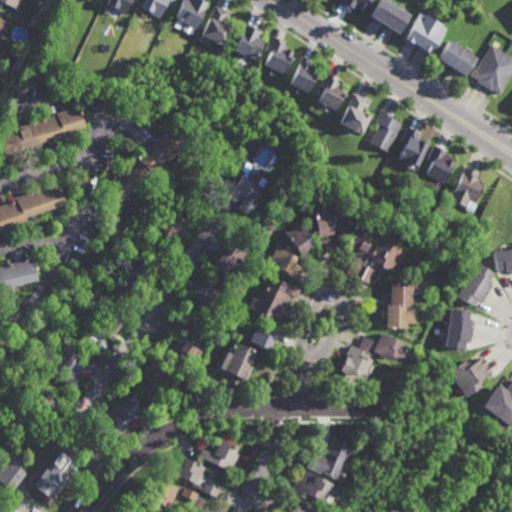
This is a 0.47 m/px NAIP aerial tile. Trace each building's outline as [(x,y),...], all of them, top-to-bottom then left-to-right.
[(0,0),(18,0),(14,10),(0,4),(0,0)] [(136,0),(135,3),(130,0),(123,15),(103,6),(105,0),(136,0)] [(172,0),(170,6),(164,4),(157,19),(146,14),(144,19),(139,17),(141,12),(138,10),(142,0),(172,0)] [(199,0),(204,2),(204,4),(192,30),(179,24),(180,23),(171,19),(180,0),(188,4),(190,0),(199,0)] [(366,0),(359,12),(351,8),(350,10),(347,9),(346,11),(334,4),(336,0),(366,0)] [(393,36),(365,18),(376,0),(378,0),(405,17),(393,36)] [(221,48),(198,38),(212,7),(226,13),(220,26),(230,30),(221,48)] [(427,58),(416,51),(416,50),(410,46),(409,46),(400,41),(417,12),(445,29),(427,58)] [(8,22),(0,18),(0,32),(3,33),(8,22)] [(256,32),(252,39),(259,43),(250,61),(242,58),(242,59),(229,53),(242,25),(256,32)] [(277,75),(261,67),(267,55),(261,52),(268,38),(279,44),(278,47),(281,48),(280,51),(287,55),(277,75)] [(462,81),(434,63),(446,43),(475,60),(462,81)] [(511,73),(502,90),(503,91),(499,97),(492,93),(491,94),(477,85),(477,84),(469,79),(473,73),(474,73),(491,47),(511,60),(511,73)] [(302,95),(284,86),(296,59),(305,63),(303,66),(306,67),(305,71),(312,74),(302,95)] [(330,113),(312,105),(319,91),(313,89),(320,75),(333,81),(332,84),(334,86),(334,88),(341,91),(330,113)] [(358,117),(359,114),(364,116),(357,130),(337,120),(349,96),(362,103),(356,116),(358,117)] [(80,125),(60,130),(60,132),(0,150),(0,127),(51,114),(52,115),(76,108),(80,125)] [(383,116),(384,112),(399,120),(384,148),(365,138),(365,137),(362,136),(368,125),(371,126),(375,120),(373,119),(376,112),(383,116)] [(415,162),(406,157),(405,159),(394,154),(402,138),(398,136),(404,123),(416,129),(414,134),(425,140),(415,162)] [(180,144),(163,159),(162,157),(146,171),(151,176),(142,183),(138,178),(114,199),(100,183),(149,140),(150,142),(166,128),(180,144)] [(442,178),(423,169),(429,157),(424,154),(431,141),(445,148),(444,149),(454,154),(442,178)] [(477,170),(475,175),(478,176),(477,180),(483,183),(474,200),(469,197),(465,205),(448,196),(464,163),(477,170)] [(252,200),(254,202),(250,208),(248,207),(244,212),(235,207),(242,196),(239,194),(235,200),(225,194),(238,173),(260,187),(252,200)] [(0,224),(0,202),(12,198),(11,195),(53,181),(59,202),(19,215),(20,218),(0,224)] [(313,242),(310,225),(308,225),(307,215),(309,215),(308,207),(326,204),(329,222),(326,222),(327,230),(320,231),(322,241),(313,242)] [(178,240),(171,236),(169,238),(157,229),(171,211),(180,218),(177,223),(185,229),(178,240)] [(283,230),(296,221),(304,233),(302,235),(306,241),(301,245),(306,253),(301,257),(283,230)] [(360,229),(361,227),(370,232),(359,254),(349,249),(349,248),(341,244),(351,224),(360,229)] [(393,264),(392,263),(390,267),(386,265),(384,267),(377,264),(379,261),(368,255),(379,232),(401,244),(394,257),(396,258),(393,264)] [(235,246),(239,240),(247,246),(243,252),(244,253),(229,276),(211,264),(227,240),(235,246)] [(294,254),(292,257),(294,257),(292,260),(298,263),(292,275),(274,266),(274,265),(264,260),(271,246),(276,248),(277,245),(294,254)] [(511,271),(511,272),(510,269),(503,270),(503,268),(495,269),(491,249),(501,247),(501,249),(511,246),(511,271)] [(352,276),(342,271),(350,254),(360,258),(352,276)] [(134,297),(121,286),(130,275),(129,275),(144,256),(158,267),(134,297)] [(5,289),(0,290),(0,264),(29,258),(34,278),(4,284),(5,289)] [(487,278),(489,279),(485,285),(488,287),(483,295),(481,293),(477,299),(474,298),(470,304),(454,293),(458,285),(460,286),(470,269),(469,268),(474,261),(491,271),(487,278)] [(365,281),(356,277),(363,263),(371,267),(365,281)] [(446,282),(439,279),(443,272),(449,275),(446,282)] [(293,295),(286,291),(285,294),(290,296),(286,304),(291,306),(286,315),(277,310),(276,312),(281,315),(277,322),(252,309),(269,273),(297,287),(293,295)] [(202,309),(187,297),(200,279),(216,291),(202,309)] [(408,305),(411,305),(411,321),(404,321),(404,326),(382,326),(383,302),(387,302),(387,281),(409,282),(408,305)] [(109,336),(91,323),(105,304),(122,318),(109,336)] [(468,335),(465,334),(464,341),(462,341),(460,348),(441,345),(448,306),(467,309),(466,317),(468,317),(467,326),(470,326),(468,335)] [(277,331),(274,339),(272,338),(267,350),(245,339),(251,327),(258,331),(262,324),(277,331)] [(180,365),(164,355),(170,346),(171,346),(177,337),(180,340),(186,329),(198,336),(180,365)] [(405,346),(402,357),(377,356),(377,354),(372,351),(368,360),(367,360),(362,370),(362,373),(339,374),(339,371),(335,369),(348,343),(355,347),(361,335),(369,338),(370,335),(375,337),(377,331),(405,346)] [(242,380),(221,369),(235,342),(254,351),(247,365),(250,366),(242,380)] [(76,359),(81,352),(92,360),(83,372),(72,364),(74,362),(72,361),(66,368),(77,377),(70,385),(47,368),(62,348),(76,359)] [(479,359),(480,358),(483,362),(482,363),(483,365),(485,364),(489,370),(476,378),(480,383),(461,396),(445,371),(461,360),(463,362),(465,361),(467,364),(478,357),(479,359)] [(156,388),(137,375),(149,358),(168,372),(156,388)] [(198,388),(183,393),(178,378),(191,373),(189,367),(191,366),(198,388)] [(511,379),(511,420),(507,427),(480,406),(496,384),(502,389),(510,378),(511,379)] [(214,389),(206,385),(209,379),(217,383),(214,389)] [(50,417),(22,396),(32,381),(50,394),(49,397),(53,400),(50,404),(56,408),(50,417)] [(137,412),(127,420),(125,417),(122,418),(125,421),(107,435),(96,420),(114,406),(111,404),(114,402),(116,405),(126,398),(137,412)] [(337,478),(319,470),(318,473),(304,467),(311,451),(326,458),(328,452),(325,451),(333,435),(352,444),(337,478)] [(238,451),(228,472),(195,456),(199,449),(208,454),(212,446),(214,447),(217,441),(238,451)] [(24,470),(26,473),(13,491),(0,481),(0,468),(1,469),(14,450),(30,462),(24,470)] [(198,485),(195,483),(194,485),(167,473),(175,455),(202,467),(199,475),(202,476),(198,485)] [(70,475),(53,498),(38,486),(44,478),(40,476),(47,466),(52,470),(56,464),(70,475)] [(331,482),(325,494),(331,496),(328,503),(313,496),(313,498),(308,496),(309,494),(307,493),(305,498),(290,490),(296,478),(298,479),(303,469),(331,482)] [(165,511),(147,502),(157,481),(175,490),(165,511)] [(214,499),(199,492),(202,484),(217,492),(214,499)] [(192,503),(177,496),(181,488),(196,496),(192,503)] [(322,511),(278,511),(283,503),(290,507),(295,497),(322,511)]
